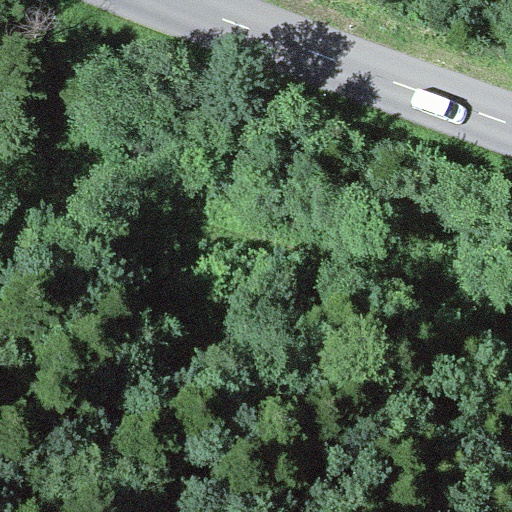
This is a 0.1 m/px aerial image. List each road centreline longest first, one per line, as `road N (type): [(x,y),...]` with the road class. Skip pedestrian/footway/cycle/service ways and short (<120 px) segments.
road 1 (track): [(511,327),(333,267),(114,226),(0,195)]
road 2 (secondary): [(173,0),(511,123)]
